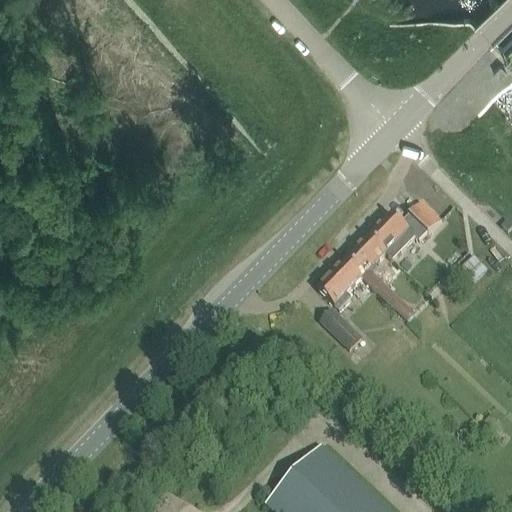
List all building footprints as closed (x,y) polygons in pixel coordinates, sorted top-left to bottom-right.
[(511,19),(498,6),(494,4),(489,4),(488,5),(489,10),(490,14),(511,35),(511,19)] [(369,240),(385,257),(392,264),(415,241),(419,244),(427,236),(428,237),(440,224),(421,205),(408,218),(409,218),(401,226),(392,217),(369,240)] [(511,229),(506,224),(501,230),(507,236),(511,230),(511,229)] [(368,274),(385,257),(369,240),(347,263),(363,279),(362,281),(403,321),(408,326),(416,318),(411,313),(382,285),(381,286),(368,274)] [(462,267),(474,280),(490,265),(478,252),(462,267)] [(346,297),(362,281),(363,279),(347,263),(317,293),(339,314),(351,302),(346,297)] [(318,325),(349,355),(362,341),(331,312),(318,325)] [(270,511),(386,511),(321,449),(265,507),(270,511)]
